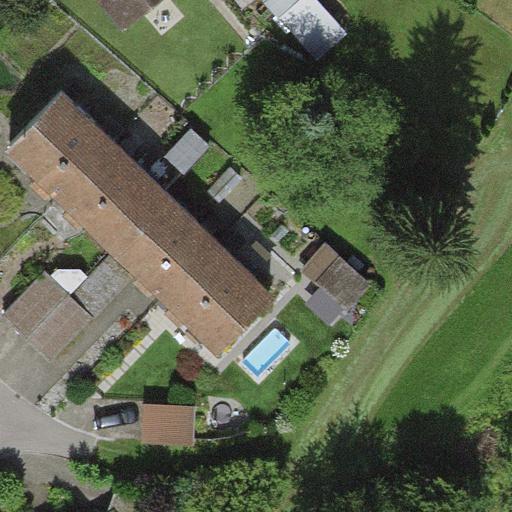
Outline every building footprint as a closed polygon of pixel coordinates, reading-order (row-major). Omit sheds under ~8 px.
[(96,0),(126,36),(171,0),(96,0)] [(248,0),(250,2),(252,0),(284,0),(319,53),(350,32),(329,0),(248,0)] [(271,291),(62,92),(11,145),(220,345),(271,291)] [(368,282),(326,243),(305,266),(348,305),(368,282)] [(48,273),(7,316),(53,359),(132,277),(108,254),(87,276),(80,270),(48,273)] [(192,408),(147,406),(146,438),(191,439),(192,408)]
